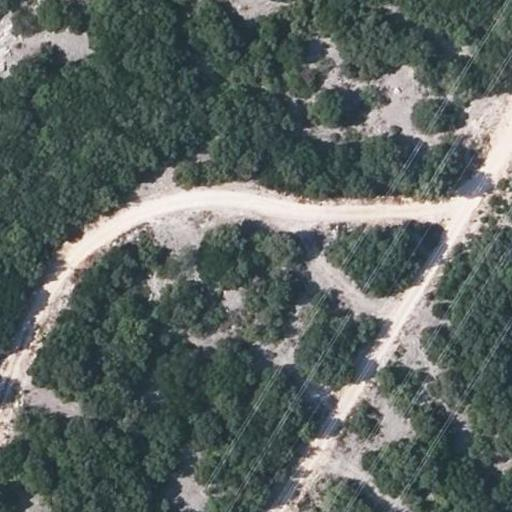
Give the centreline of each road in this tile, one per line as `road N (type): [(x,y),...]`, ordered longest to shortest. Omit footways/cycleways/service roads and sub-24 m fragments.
road 1 (track): [(0,401),(23,340),(87,236),(144,210),(226,198),(303,215),(420,213),(478,192)]
road 2 (track): [(511,137),(277,511)]
